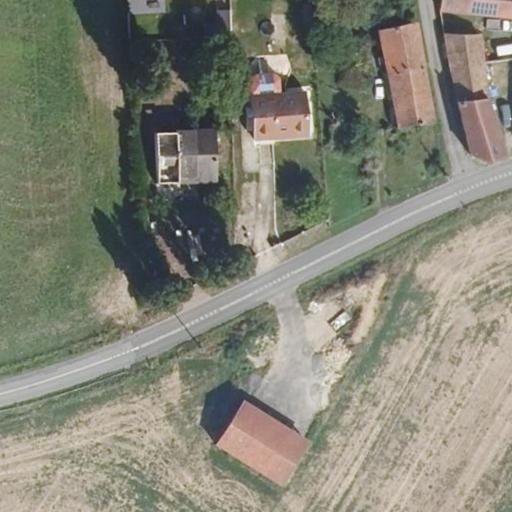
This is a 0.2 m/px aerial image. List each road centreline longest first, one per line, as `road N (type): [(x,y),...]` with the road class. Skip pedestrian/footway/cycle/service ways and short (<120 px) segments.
road 1 (secondary): [(0,396),(133,352),(470,189)]
road 2 (residential): [(470,189),(428,0)]
